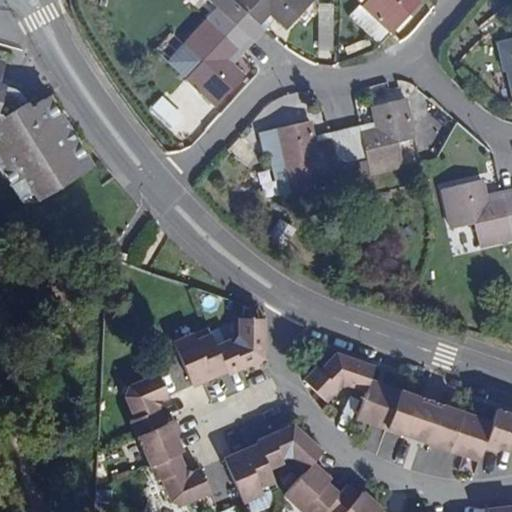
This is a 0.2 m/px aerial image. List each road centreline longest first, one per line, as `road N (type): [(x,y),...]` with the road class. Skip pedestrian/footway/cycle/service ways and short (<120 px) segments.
road 1 (residential): [(411,51),(360,77),(270,84),(161,192)]
road 2 (residential): [(511,486),(422,489),(373,468),(335,441),(286,385)]
road 3 (residential): [(511,378),(296,299)]
road 4 (residential): [(161,192),(56,45)]
road 5 (residential): [(296,299),(213,245),(161,192)]
road 6 (residential): [(511,136),(462,106),(411,51)]
